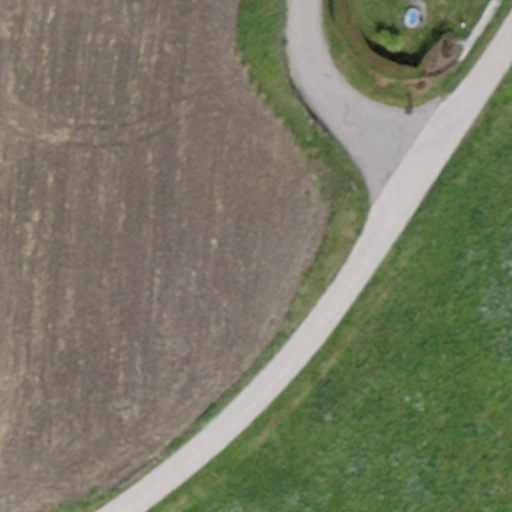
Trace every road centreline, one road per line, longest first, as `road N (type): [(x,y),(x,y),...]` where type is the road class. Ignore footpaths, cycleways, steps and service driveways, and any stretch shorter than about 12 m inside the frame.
road 1 (unclassified): [(129,511),(220,433),(353,282),(417,170)]
road 2 (residential): [(417,170),(340,109),(313,50),(313,0)]
road 3 (unclassified): [(417,170),(511,36)]
